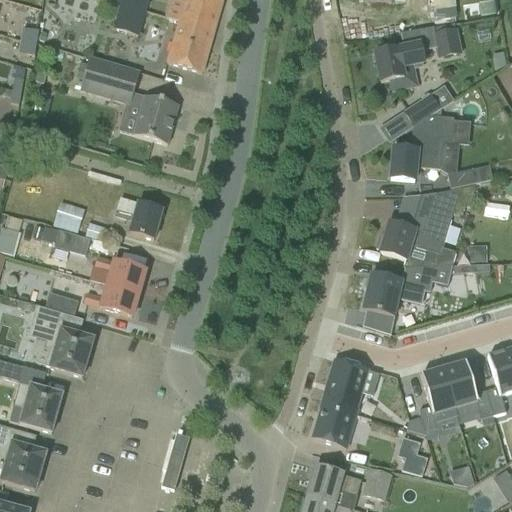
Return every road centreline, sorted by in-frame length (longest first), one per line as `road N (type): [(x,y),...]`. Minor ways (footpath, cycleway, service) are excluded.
road 1 (tertiary): [(254,454),(188,389),(180,355),(236,156),(257,0)]
road 2 (residential): [(311,336),(338,228),(336,149),(312,0)]
road 3 (residential): [(511,321),(399,354),(364,353),(311,336)]
road 4 (residential): [(254,454),(289,405),(311,336)]
